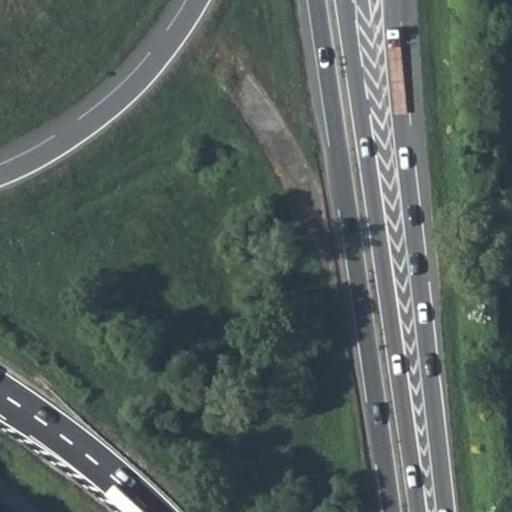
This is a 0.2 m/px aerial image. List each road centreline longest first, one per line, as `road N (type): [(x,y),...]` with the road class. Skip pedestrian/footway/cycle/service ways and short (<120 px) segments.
road 1 (trunk): [(316,0),(393,511)]
road 2 (trunk): [(418,511),(344,0)]
road 3 (trunk): [(439,511),(394,0)]
road 4 (trunk): [(195,0),(120,95),(0,172)]
road 5 (trunk): [(0,381),(155,511)]
